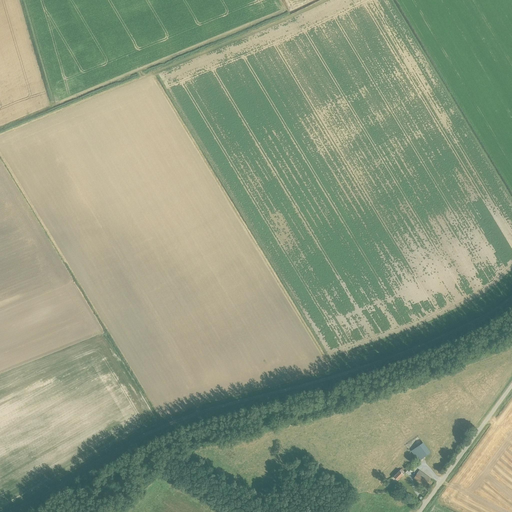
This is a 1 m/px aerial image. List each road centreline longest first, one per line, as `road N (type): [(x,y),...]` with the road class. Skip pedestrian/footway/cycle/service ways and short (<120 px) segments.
road 1 (track): [(7,511),(148,429),(415,346),(511,292)]
road 2 (unclassified): [(420,511),(511,387)]
